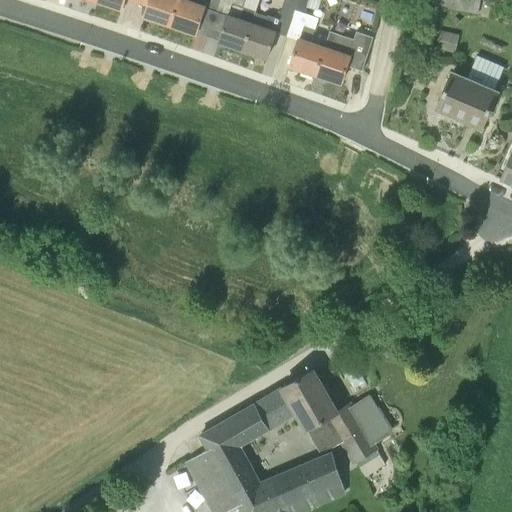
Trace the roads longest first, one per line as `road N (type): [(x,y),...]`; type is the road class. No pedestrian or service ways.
road 1 (unclassified): [(68,511),(511,221)]
road 2 (residential): [(362,134),(258,90),(0,5)]
road 3 (residential): [(362,134),(397,0)]
road 4 (residential): [(511,207),(403,155)]
